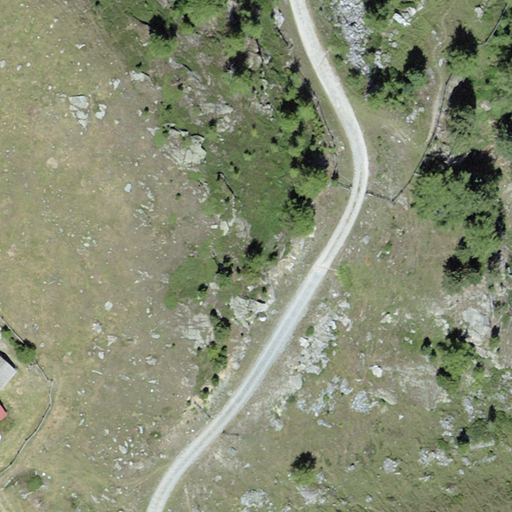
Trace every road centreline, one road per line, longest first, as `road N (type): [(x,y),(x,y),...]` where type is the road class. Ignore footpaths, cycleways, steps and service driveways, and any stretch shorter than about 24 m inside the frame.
road 1 (track): [(158,511),(165,480),(310,291),(360,191),(361,111)]
road 2 (track): [(361,111),(302,0)]
